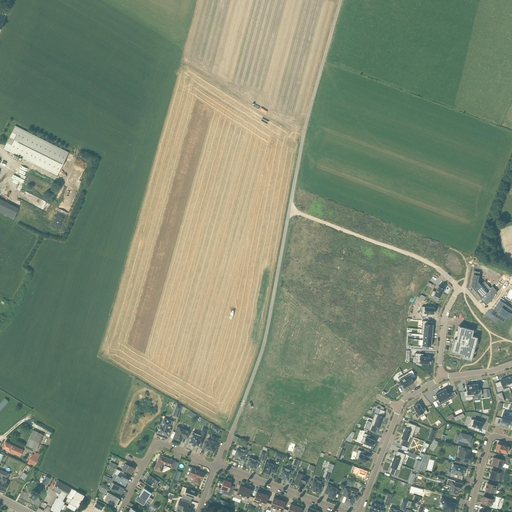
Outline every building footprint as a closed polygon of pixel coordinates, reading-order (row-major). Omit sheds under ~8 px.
[(69,152),(15,126),(4,149),(57,176),(69,152)] [(18,209),(0,199),(0,213),(13,220),(18,209)] [(343,253),(346,253),(348,238),(340,237),(339,245),(343,246),(343,253)] [(348,238),(346,253),(350,253),(351,246),(355,247),(356,239),(348,238)] [(324,243),(319,247),(325,255),(330,252),(331,254),(334,252),(330,247),(327,248),(324,243)] [(320,259),(325,255),(319,247),(314,250),(318,256),(315,258),(319,263),(322,260),(320,259)] [(372,260),(377,252),(371,248),(368,253),(365,251),(362,257),(365,259),(366,257),(372,260)] [(301,260),(308,268),(312,265),(314,267),(316,265),(313,259),(310,261),(306,256),(301,260)] [(400,261),(393,259),(390,268),(397,270),(396,273),(399,274),(401,268),(398,267),(400,261)] [(303,272),(308,268),(301,260),(297,263),(300,269),(298,270),(302,276),(305,273),(303,272)] [(409,281),(412,283),(420,270),(413,266),(409,273),(413,275),(409,281)] [(501,281),(503,275),(486,269),(484,274),(492,277),(491,281),(496,282),(497,279),(501,281)] [(427,274),(420,270),(412,283),(416,285),(419,279),(423,281),(427,274)] [(476,290),(482,298),(486,294),(492,301),(498,291),(493,285),(487,291),(480,282),(482,272),(475,270),(473,284),(477,289),(476,290)] [(353,280),(358,288),(362,285),(357,277),(353,280)] [(358,288),(353,280),(348,283),(354,290),(358,288)] [(344,285),(349,293),(354,290),(348,283),(344,285)] [(345,296),(349,293),(344,285),(340,288),(345,296)] [(432,291),(430,296),(432,297),(434,295),(439,298),(442,293),(443,293),(445,291),(444,290),(444,289),(438,286),(435,292),(432,291)] [(330,294),(326,298),(334,305),(338,301),(333,296),(335,294),(331,290),(328,292),(330,294)] [(383,297),(383,303),(394,303),(394,297),(396,297),(396,294),(390,294),(390,297),(383,297)] [(329,310),(334,305),(326,298),(322,302),(320,300),(318,303),(322,307),(325,305),(329,310)] [(499,299),(494,307),(499,311),(496,316),(504,321),(507,315),(510,317),(511,313),(511,312),(503,307),(506,303),(499,299)] [(394,303),(383,303),(383,309),(390,309),(390,312),(396,312),(396,309),(394,309),(394,303)] [(421,313),(421,316),(427,317),(427,314),(434,314),(434,308),(424,307),(423,313),(421,313)] [(279,325),(285,326),(284,329),(291,330),(291,327),(289,326),(290,320),(280,318),(279,325)] [(455,339),(454,353),(463,354),(463,353),(466,353),(465,357),(475,358),(477,334),(472,333),(472,327),(457,326),(456,336),(457,336),(456,339),(455,339)] [(276,340),(286,342),(287,337),(290,337),(290,334),(284,332),(284,335),(277,334),(276,340)] [(286,342),(276,340),(275,346),(281,347),(281,350),(287,352),(288,348),(285,348),(286,342)] [(494,351),(508,351),(508,341),(505,341),(505,344),(483,345),(483,351),(494,351)] [(419,357),(419,363),(429,364),(429,363),(430,363),(430,361),(429,360),(429,358),(423,357),(423,354),(417,354),(417,357),(419,357)] [(376,366),(371,373),(384,381),(386,377),(380,374),(382,370),(376,366)] [(269,367),(265,377),(272,379),(274,374),(277,375),(279,369),(276,368),(275,370),(269,367)] [(286,378),(284,384),(291,386),(295,377),(288,375),(289,372),(286,371),(283,377),(286,378)] [(384,381),(371,373),(367,380),(374,384),(376,380),(382,384),(384,381)] [(409,375),(404,378),(408,386),(414,383),(409,375)] [(408,386),(404,378),(399,380),(403,388),(408,386)] [(503,390),(509,388),(506,379),(500,381),(501,382),(495,384),(497,389),(502,387),(503,390)] [(467,395),(472,394),(471,385),(465,386),(466,391),(463,392),(464,398),(467,397),(467,395)] [(471,385),(472,394),(478,394),(479,396),(482,396),(481,390),(478,390),(477,385),(471,385)] [(445,389),(440,392),(444,400),(450,397),(451,399),(454,398),(451,392),(448,394),(445,389)] [(444,400),(440,392),(435,395),(437,400),(435,401),(438,406),(441,405),(439,403),(444,400)] [(255,402),(261,404),(260,407),(266,409),(267,405),(265,405),(267,398),(258,395),(255,402)] [(0,411),(9,402),(5,399),(0,403),(0,411)] [(318,412),(333,411),(333,402),(318,402),(318,407),(314,407),(314,414),(318,414),(318,412)] [(180,413),(182,407),(182,406),(177,404),(172,416),(178,418),(180,413)] [(412,408),(414,411),(415,410),(418,416),(423,413),(425,415),(427,413),(425,408),(422,409),(419,404),(413,407),(413,408),(412,408)] [(374,414),(372,419),(382,423),(384,417),(383,417),(385,411),(380,409),(377,415),(374,414)] [(257,413),(256,416),(251,414),(248,421),(258,424),(260,418),(262,418),(263,415),(257,413)] [(160,426),(158,432),(168,436),(170,429),(169,429),(172,421),(164,418),(161,426),(160,426)] [(380,428),(382,423),(372,419),(370,425),(373,426),(371,431),(376,433),(379,428),(380,428)] [(467,428),(473,430),(474,427),(480,429),(482,423),(473,420),(471,426),(468,425),(467,428)] [(405,428),(403,434),(412,437),(414,432),(411,431),(413,425),(408,423),(406,429),(405,428)] [(11,435),(12,437),(26,426),(24,424),(11,435)] [(189,431),(177,427),(175,432),(176,432),(174,438),(179,440),(179,439),(182,440),(183,437),(187,438),(189,431)] [(200,435),(193,432),(189,442),(193,444),(192,445),(195,446),(195,445),(199,446),(200,443),(203,444),(208,430),(203,428),(200,435)] [(33,430),(26,445),(36,450),(43,435),(33,430)] [(458,443),(471,446),(473,439),(470,438),(471,436),(460,433),(458,443)] [(363,443),(372,447),(375,441),(369,439),(370,436),(364,434),(363,437),(365,437),(363,443)] [(412,437),(403,434),(401,439),(402,439),(400,445),(405,447),(407,441),(410,443),(412,437)] [(205,443),(203,449),(210,451),(211,450),(213,449),(214,450),(219,438),(212,436),(210,439),(208,439),(206,443),(205,443)] [(18,447),(5,441),(4,444),(3,444),(2,446),(3,447),(6,449),(6,450),(9,451),(10,451),(15,454),(16,453),(18,447)] [(507,453),(509,447),(503,445),(497,444),(497,446),(496,446),(495,449),(496,449),(495,450),(501,452),(507,453)] [(237,449),(234,458),(234,459),(238,460),(238,459),(241,461),(241,462),(245,463),(251,446),(249,445),(247,450),(245,449),(245,450),(241,449),(240,450),(237,449)] [(461,461),(471,464),(473,455),(470,454),(471,450),(461,447),(458,456),(461,457),(460,461),(461,461)] [(357,460),(366,463),(368,457),(362,455),(363,452),(358,450),(357,453),(359,454),(357,460)] [(392,462),(401,466),(403,460),(400,459),(402,453),(397,451),(395,457),(394,457),(392,462)] [(39,457),(32,454),(28,463),(34,466),(39,457)] [(426,465),(429,455),(425,454),(422,458),(420,464),(426,465)] [(507,464),(509,457),(502,455),(501,459),(494,457),(493,458),(493,457),(492,461),(492,464),(502,467),(503,463),(507,464)] [(158,459),(155,469),(161,472),(164,465),(173,468),(175,461),(163,457),(163,458),(160,460),(158,459)] [(259,461),(249,458),(246,465),(249,466),(249,467),(253,468),(256,469),(259,461)] [(266,462),(262,472),(265,473),(265,474),(268,475),(269,474),(270,474),(271,471),(276,473),(278,467),(273,465),(273,464),(266,462)] [(399,471),(401,466),(392,462),(390,468),(391,468),(389,474),(394,476),(396,470),(399,471)] [(123,468),(121,471),(124,472),(130,476),(134,468),(125,464),(125,465),(124,464),(122,468),(123,468)] [(465,467),(453,464),(449,478),(461,481),(465,467)] [(285,468),(282,467),(279,477),(281,478),(286,480),(286,479),(288,480),(292,471),(289,470),(290,469),(285,467),(285,468)] [(199,471),(199,470),(192,468),(189,475),(195,478),(194,483),(199,485),(201,480),(202,480),(204,473),(199,471)] [(0,488),(4,491),(7,483),(6,482),(7,479),(10,474),(0,469),(0,488)] [(124,472),(121,471),(117,469),(115,474),(117,475),(115,480),(125,486),(129,479),(122,476),(124,472)] [(502,482),(505,471),(499,469),(498,472),(491,470),(490,473),(490,472),(489,475),(490,475),(489,478),(502,482)] [(305,475),(298,473),(294,483),(296,484),(295,484),(296,485),(298,486),(299,486),(299,485),(301,486),(301,484),(306,486),(309,478),(304,477),(305,475)] [(149,475),(145,481),(149,484),(148,486),(155,491),(159,486),(153,482),(155,479),(149,475)] [(50,478),(46,476),(42,483),(47,485),(50,478)] [(319,480),(314,478),(310,489),(313,490),(312,490),(313,490),(313,491),(316,493),(316,491),(317,492),(317,491),(321,493),(325,481),(319,478),(319,480)] [(224,479),(221,488),(224,490),(223,493),(223,494),(224,494),(231,496),(234,487),(230,485),(231,482),(224,479)] [(455,481),(448,479),(447,484),(451,486),(449,493),(456,495),(458,490),(459,490),(461,484),(454,482),(455,481)] [(71,488),(57,481),(52,490),(60,494),(65,497),(67,497),(70,491),(72,492),(67,502),(79,508),(85,495),(74,489),(74,490),(71,488)] [(114,483),(112,482),(110,488),(121,494),(124,488),(122,487),(123,485),(115,482),(114,483)] [(498,490),(500,484),(494,482),(493,485),(487,483),(487,485),(486,485),(485,489),(486,489),(485,490),(494,493),(495,489),(498,490)] [(332,486),(328,484),(324,493),(328,494),(328,496),(333,498),(333,499),(337,500),(340,491),(336,490),(337,488),(331,486),(332,486)] [(241,500),(242,496),(246,487),(245,487),(245,486),(242,485),(242,486),(240,485),(238,491),(235,490),(233,497),(241,500)] [(108,489),(101,486),(99,490),(106,494),(108,489)] [(246,488),(246,487),(242,496),(245,498),(245,501),(249,503),(252,497),(249,496),(251,489),(249,489),(249,488),(246,487),(246,488)] [(152,492),(144,488),(139,496),(138,495),(135,500),(143,505),(146,501),(150,503),(153,499),(149,496),(152,492)] [(189,496),(195,498),(196,496),(197,497),(198,493),(197,493),(197,492),(187,488),(184,494),(183,494),(182,497),(188,499),(189,496)] [(351,505),(351,504),(352,505),(354,499),(357,500),(359,495),(356,494),(357,491),(351,489),(350,490),(345,488),(343,495),(347,497),(345,502),(348,503),(348,504),(349,505),(350,505),(351,505)] [(37,498),(37,497),(38,497),(38,496),(38,495),(38,494),(37,494),(37,493),(37,492),(36,492),(36,491),(35,491),(34,491),(33,491),(32,491),(31,491),(30,492),(29,492),(29,493),(29,494),(26,493),(22,491),(21,494),(19,498),(27,502),(28,501),(30,502),(30,503),(38,508),(40,503),(42,500),(39,499),(37,498)] [(255,498),(252,497),(249,503),(258,506),(259,503),(262,494),(262,493),(262,492),(259,491),(259,492),(257,491),(255,498)] [(105,499),(112,504),(115,506),(119,498),(108,493),(105,499)] [(262,494),(259,503),(262,504),(261,507),(266,509),(269,503),(266,502),(268,496),(266,495),(266,494),(263,493),(263,494),(262,494)] [(50,511),(46,508),(45,508),(49,511),(51,511),(58,511),(64,502),(63,501),(65,497),(60,494),(58,499),(57,498),(52,507),(50,511)] [(496,496),(490,494),(489,498),(483,496),(482,498),(481,498),(480,502),(481,502),(481,503),(491,505),(492,501),(494,502),(496,496)] [(443,509),(454,511),(456,504),(450,502),(451,498),(442,495),(440,502),(445,503),(443,509)] [(271,504),(269,503),(266,509),(271,511),(273,508),(276,509),(279,500),(279,499),(276,498),(274,498),(271,504)] [(274,511),(284,511),(286,509),(283,508),(285,502),(283,501),(283,500),(280,499),(280,500),(279,500),(276,509),(274,511)] [(399,509),(404,511),(406,506),(408,502),(403,500),(399,509)] [(182,511),(191,511),(192,509),(190,508),(190,507),(189,506),(190,504),(180,501),(177,508),(183,510),(182,511)] [(369,511),(371,511),(381,511),(384,506),(372,502),(369,511)]
